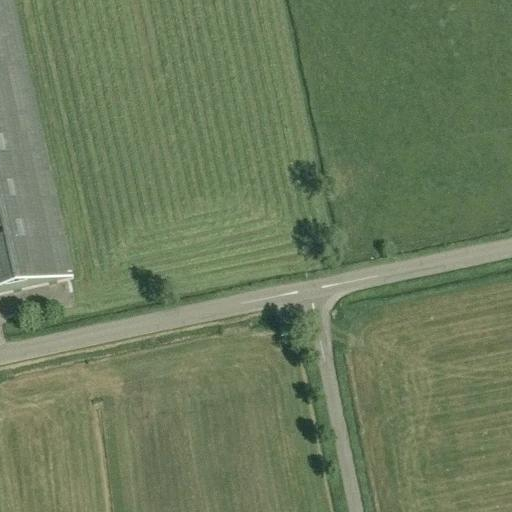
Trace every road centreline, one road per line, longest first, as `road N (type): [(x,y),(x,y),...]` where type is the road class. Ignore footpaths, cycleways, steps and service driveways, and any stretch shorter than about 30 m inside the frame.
road 1 (tertiary): [(0,358),(310,292)]
road 2 (unclassified): [(355,511),(310,292)]
road 3 (tertiary): [(310,292),(511,249)]
